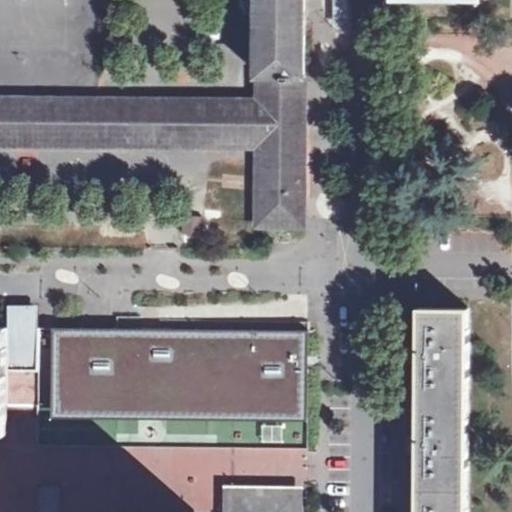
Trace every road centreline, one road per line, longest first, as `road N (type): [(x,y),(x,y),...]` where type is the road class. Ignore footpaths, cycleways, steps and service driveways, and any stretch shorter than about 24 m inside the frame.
road 1 (residential): [(359,277),(0,275)]
road 2 (residential): [(359,277),(364,0)]
road 3 (residential): [(359,511),(359,277)]
road 4 (residential): [(359,277),(511,277)]
